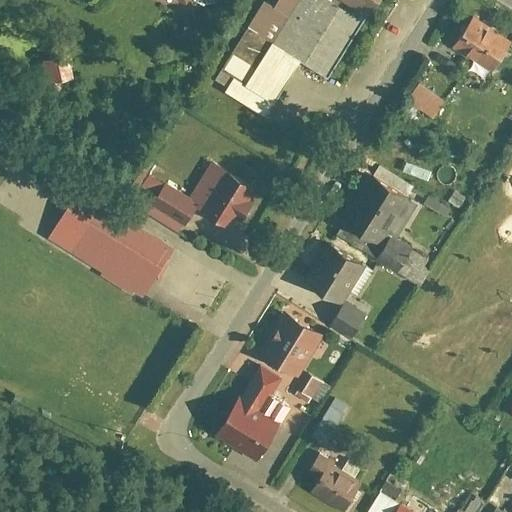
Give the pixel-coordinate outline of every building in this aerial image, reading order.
[(180,0),(197,12),(204,0),(180,0)] [(340,0),(305,0),(278,44),(336,80),(373,19),(340,0)] [(346,0),(376,19),(387,0),(346,0)] [(453,44),(492,68),(511,37),(473,13),(453,44)] [(273,122),(307,65),(278,47),(243,104),(273,122)] [(50,59),(54,82),(81,77),(77,54),(50,59)] [(229,67),(220,82),(232,88),(240,74),(229,67)] [(435,119),(447,100),(419,82),(407,100),(435,119)] [(0,162),(6,167),(19,149),(1,137),(0,137),(0,162)] [(231,170),(207,211),(240,229),(264,189),(231,170)] [(408,198),(369,172),(339,217),(378,243),(385,232),(408,198)] [(83,189),(50,241),(147,303),(180,251),(83,189)] [(159,191),(144,214),(181,239),(197,216),(159,191)] [(412,250),(385,232),(378,243),(371,253),(398,271),(412,250)] [(343,297),(366,263),(328,238),(302,277),(340,302),(343,297)] [(366,313),(343,297),(340,302),(327,320),(351,336),(366,313)] [(325,336),(283,308),(257,347),(299,375),(325,336)] [(280,376),(259,362),(213,433),(253,459),(278,421),(259,408),(280,376)] [(324,382),(309,371),(299,387),(314,397),(324,382)] [(312,433),(325,441),(344,411),(330,402),(312,433)] [(306,469),(318,477),(329,460),(316,453),(306,469)] [(311,489),(344,510),(362,481),(329,460),(318,477),(311,489)] [(368,510),(371,511),(394,511),(399,503),(401,500),(381,488),(368,510)] [(458,504),(465,507),(463,511),(481,511),(487,498),(464,489),(458,504)] [(394,511),(409,511),(411,510),(399,503),(394,511)]
